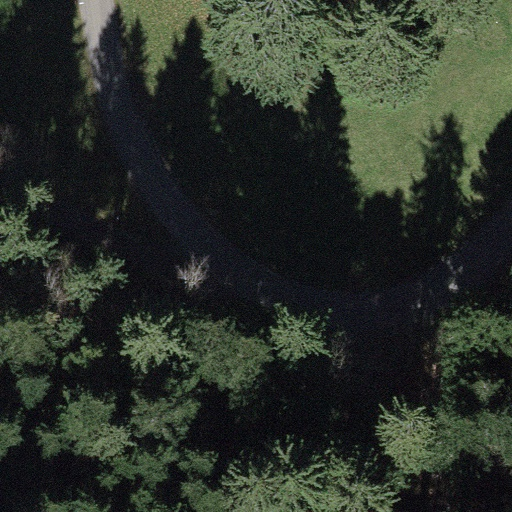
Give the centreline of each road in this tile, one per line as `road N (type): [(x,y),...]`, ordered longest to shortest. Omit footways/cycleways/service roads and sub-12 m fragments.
road 1 (track): [(90,0),(116,128),(151,194),(233,294),(322,333),(413,337),(478,298),(511,261)]
road 2 (track): [(0,178),(233,294)]
